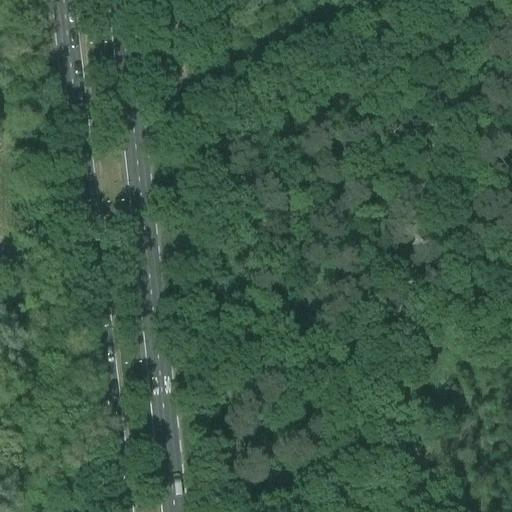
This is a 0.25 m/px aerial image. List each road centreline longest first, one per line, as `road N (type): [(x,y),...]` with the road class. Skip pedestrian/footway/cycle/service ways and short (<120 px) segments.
road 1 (secondary): [(62,0),(122,511)]
road 2 (secondary): [(173,511),(118,0)]
